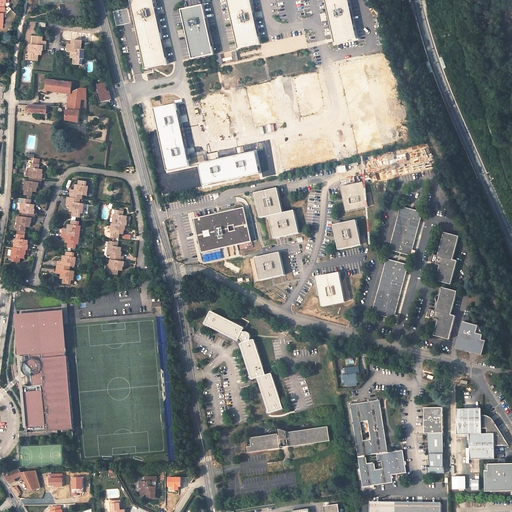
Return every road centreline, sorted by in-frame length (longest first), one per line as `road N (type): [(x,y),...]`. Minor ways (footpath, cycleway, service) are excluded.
road 1 (residential): [(169,275),(199,271),(279,313),(465,365),(511,425)]
road 2 (tertiary): [(98,0),(169,275)]
road 3 (tertiary): [(169,275),(208,478)]
road 4 (residential): [(13,83),(0,239)]
road 5 (unknown): [(450,361),(458,482)]
